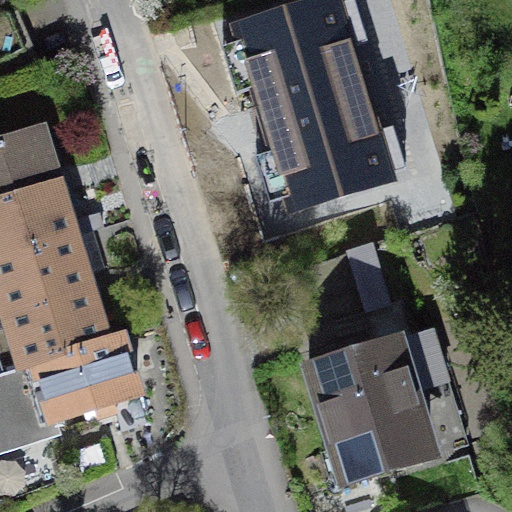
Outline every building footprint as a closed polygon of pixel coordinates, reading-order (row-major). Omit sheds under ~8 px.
[(398,0),(373,0),(378,15),(386,40),(408,34),(398,0)] [(332,3),(240,31),(267,120),(294,209),(386,181),(332,3)] [(9,14),(0,17),(0,85),(33,71),(21,43),(9,14)] [(0,201),(56,184),(52,170),(40,130),(0,142),(0,201)] [(56,184),(0,201),(0,259),(72,237),(61,199),(56,184)] [(0,287),(8,314),(89,289),(84,275),(72,237),(0,259),(0,287)] [(8,314),(24,367),(105,342),(104,340),(93,304),(89,289),(8,314)] [(364,335),(339,343),(341,350),(344,357),(309,368),(334,450),(339,448),(347,475),(343,477),(344,483),(430,458),(430,456),(467,445),(433,332),(396,344),(395,342),(369,350),(364,335)] [(118,335),(104,340),(105,342),(24,367),(22,368),(22,369),(0,375),(0,399),(11,433),(53,420),(53,422),(95,409),(137,396),(118,335)]
